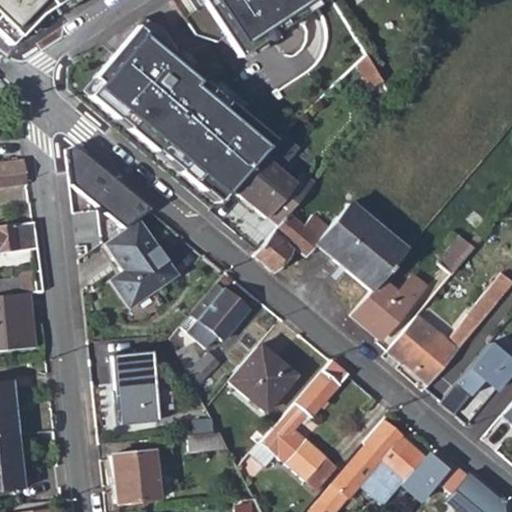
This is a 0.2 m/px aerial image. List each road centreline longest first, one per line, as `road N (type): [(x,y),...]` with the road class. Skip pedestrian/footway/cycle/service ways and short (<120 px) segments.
road 1 (residential): [(32,88),(511,491)]
road 2 (residential): [(79,511),(32,88)]
road 3 (residential): [(126,0),(52,48),(38,62),(32,88)]
